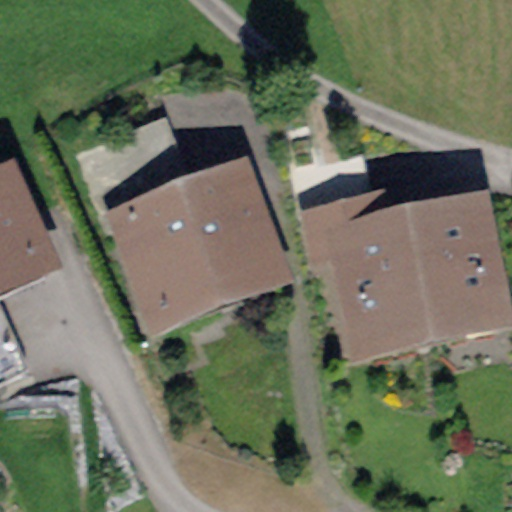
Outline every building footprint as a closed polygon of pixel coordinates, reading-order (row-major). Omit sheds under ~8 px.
[(163,316),(271,276),(237,186),(191,203),(162,125),(75,157),(106,238),(130,229),(163,316)] [(0,193),(0,282),(39,265),(5,191),(0,193)] [(367,344),(430,331),(409,233),(380,239),(375,213),(316,225),(322,255),(347,250),(367,344)] [(474,219),(409,233),(430,331),(494,317),(474,219)] [(0,294),(0,342),(16,338),(3,294),(0,294)]
